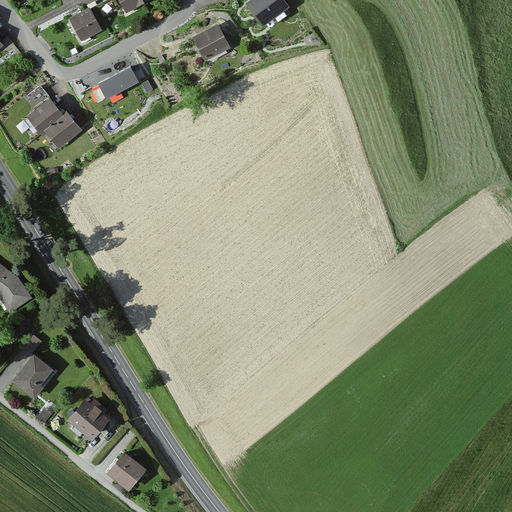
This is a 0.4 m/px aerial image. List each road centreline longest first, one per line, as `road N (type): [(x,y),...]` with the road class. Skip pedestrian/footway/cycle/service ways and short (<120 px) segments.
road 1 (secondary): [(219,511),(0,172)]
road 2 (residential): [(189,0),(177,15),(77,72),(45,63),(19,28)]
road 3 (residential): [(0,399),(139,511)]
